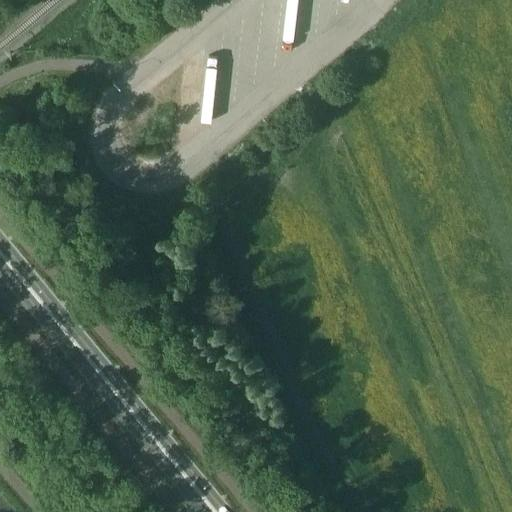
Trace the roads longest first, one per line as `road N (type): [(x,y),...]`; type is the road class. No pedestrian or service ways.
road 1 (secondary): [(224,511),(0,241)]
road 2 (secondary): [(0,266),(204,511)]
